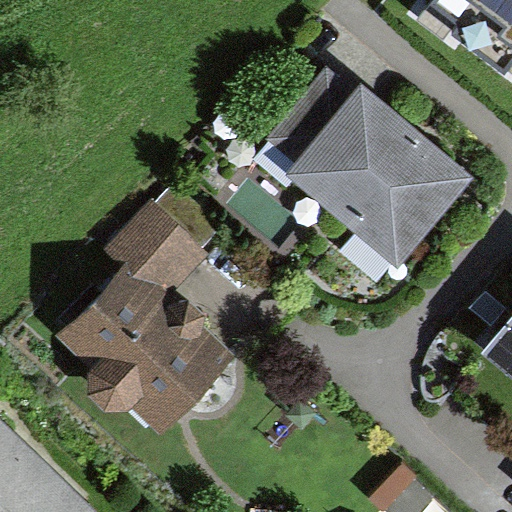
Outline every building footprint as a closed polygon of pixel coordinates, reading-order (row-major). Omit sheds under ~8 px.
[(511,0),(427,0),(418,13),(440,28),(449,15),(509,58),(511,54),(511,0)] [(328,68),(246,165),(382,278),(463,182),(328,68)] [(117,277),(51,343),(88,380),(68,400),(103,436),(129,411),(154,436),(231,360),(164,292),(200,257),(144,201),(92,252),(117,277)] [(511,298),(480,336),(511,362),(511,298)] [(76,511),(0,436),(0,511),(76,511)] [(458,511),(407,459),(374,491),(394,511),(458,511)]
